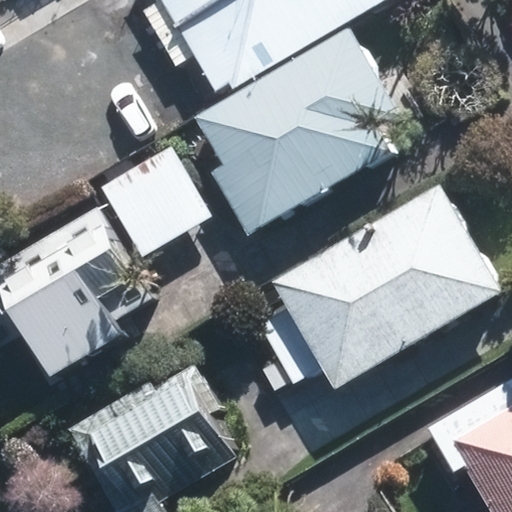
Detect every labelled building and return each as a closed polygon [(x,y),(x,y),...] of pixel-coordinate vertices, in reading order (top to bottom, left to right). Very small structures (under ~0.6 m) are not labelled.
[(157,0),(211,98),(392,0),(157,0)] [(332,35),(167,134),(227,234),(393,134),(332,35)] [(173,151),(104,193),(145,261),(214,219),(173,151)] [(316,389),(487,297),(429,198),(258,293),(316,389)] [(128,314),(70,209),(0,255),(0,347),(13,371),(128,314)] [(161,405),(146,381),(65,430),(114,511),(170,511),(244,466),(194,385),(161,405)] [(511,511),(511,397),(443,438),(486,511),(511,511)]
